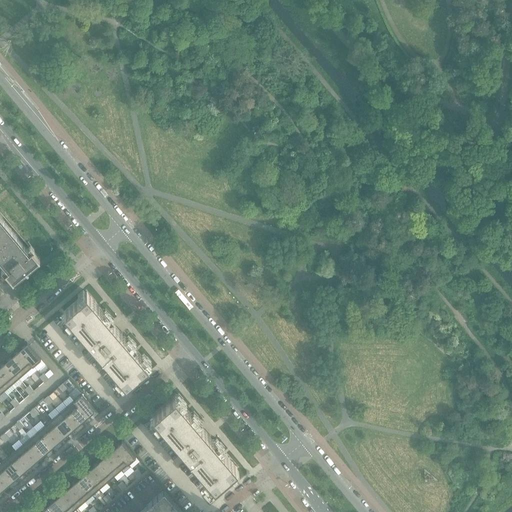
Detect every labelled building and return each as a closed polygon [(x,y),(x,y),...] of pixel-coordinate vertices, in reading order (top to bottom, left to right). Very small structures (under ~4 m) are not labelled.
[(17,237),(0,216),(0,268),(1,269),(0,270),(0,278),(4,284),(11,279),(13,281),(14,280),(13,280),(24,271),(28,267),(38,258),(39,259),(40,258),(33,250),(32,249),(29,251),(17,237)] [(86,291),(63,311),(125,383),(148,364),(124,336),(122,338),(108,322),(110,320),(86,291)] [(41,358),(27,342),(19,348),(33,365),(41,358)] [(33,365),(19,348),(12,355),(26,371),(33,365)] [(26,371),(12,355),(5,361),(19,377),(26,371)] [(19,377),(5,361),(0,365),(0,370),(11,384),(19,377)] [(11,384),(0,370),(0,385),(4,390),(11,384)] [(95,409),(81,393),(73,400),(87,416),(95,409)] [(175,395),(152,414),(214,487),(237,467),(213,439),(210,441),(196,425),(199,423),(175,395)] [(87,416),(73,400),(66,406),(80,422),(87,416)] [(80,422),(66,406),(59,412),(73,428),(80,422)] [(73,428),(59,412),(52,418),(66,435),(73,428)] [(66,435),(52,418),(44,425),(58,441),(66,435)] [(58,441),(44,425),(37,431),(51,447),(58,441)] [(51,447),(37,431),(30,437),(44,453),(51,447)] [(44,453),(30,437),(22,443),(36,460),(44,453)] [(136,456),(122,440),(115,446),(129,462),(136,456)] [(36,460),(22,443),(15,450),(29,466),(36,460)] [(129,462),(115,446),(107,452),(121,469),(129,462)] [(29,466),(15,450),(8,456),(22,472),(29,466)] [(121,469),(107,452),(100,459),(114,475),(121,469)] [(22,472),(8,456),(0,462),(14,479),(22,472)] [(114,475),(100,459),(93,465),(107,481),(114,475)] [(14,479),(0,462),(0,476),(7,485),(14,479)] [(107,481),(93,465),(85,471),(99,487),(107,481)] [(99,487),(85,471),(78,477),(92,494),(99,487)] [(92,494),(78,477),(71,484),(85,500),(92,494)] [(85,500),(71,484),(63,490),(77,506),(85,500)] [(183,511),(164,489),(136,511),(183,511)] [(70,511),(77,506),(63,490),(56,496),(69,511),(70,511)] [(69,511),(56,496),(49,503),(56,511),(69,511)] [(56,511),(49,503),(41,509),(43,511),(56,511)]
